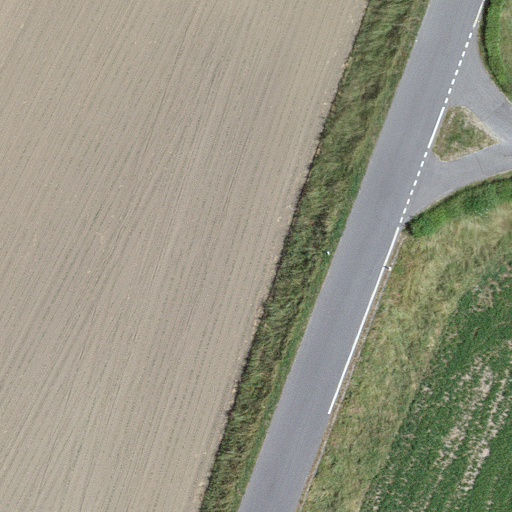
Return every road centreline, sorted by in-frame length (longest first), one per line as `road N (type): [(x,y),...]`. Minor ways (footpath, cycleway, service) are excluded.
road 1 (tertiary): [(262,511),(374,209)]
road 2 (tertiary): [(374,209),(441,34)]
road 3 (residential): [(511,157),(374,209)]
